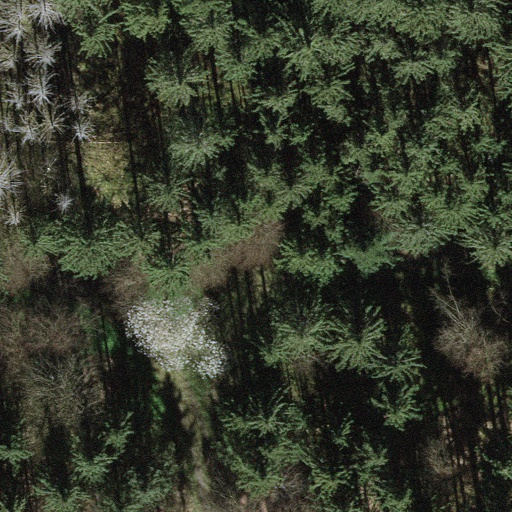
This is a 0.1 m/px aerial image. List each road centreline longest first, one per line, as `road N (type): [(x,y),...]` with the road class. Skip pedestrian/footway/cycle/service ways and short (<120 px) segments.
road 1 (track): [(151,271),(342,255),(511,258)]
road 2 (track): [(219,511),(151,271)]
road 3 (track): [(0,283),(151,271)]
